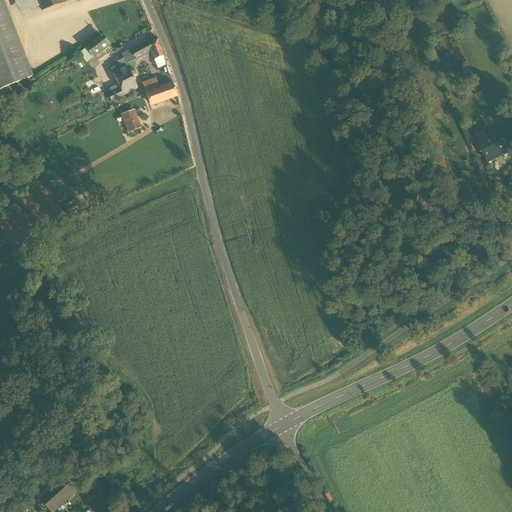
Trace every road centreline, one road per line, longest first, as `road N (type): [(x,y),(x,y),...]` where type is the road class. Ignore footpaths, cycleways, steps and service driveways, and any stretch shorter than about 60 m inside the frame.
road 1 (tertiary): [(145,0),(180,82),(226,262),(280,426)]
road 2 (secondary): [(280,426),(444,348),(511,305)]
road 3 (secondary): [(159,511),(280,426)]
